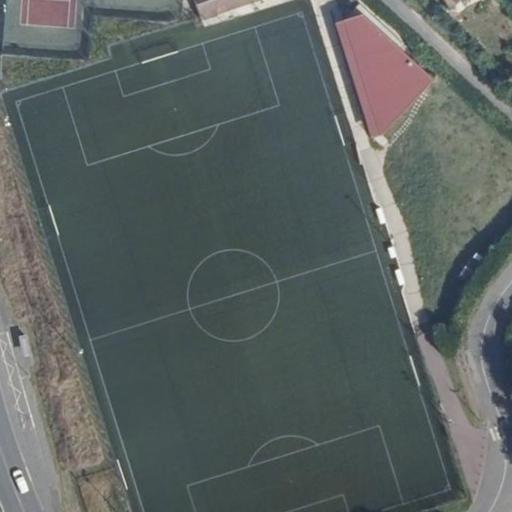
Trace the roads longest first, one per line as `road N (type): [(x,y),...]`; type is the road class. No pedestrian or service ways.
road 1 (residential): [(511,276),(496,298),(481,349),(506,442),(505,469)]
road 2 (residential): [(388,0),(511,109)]
